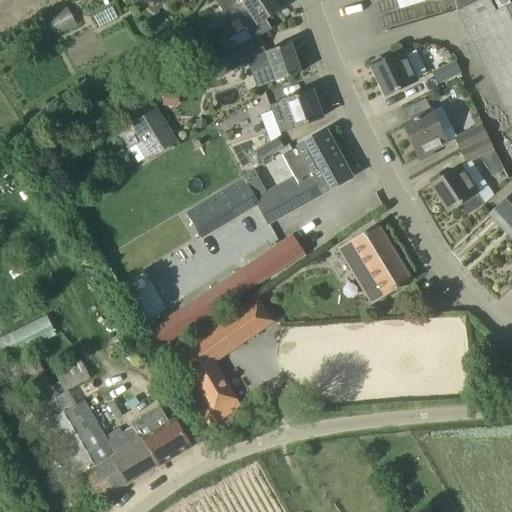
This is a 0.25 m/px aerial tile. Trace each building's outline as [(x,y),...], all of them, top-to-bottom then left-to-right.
[(214,0),(229,23),(237,17),(253,40),(271,30),(265,19),(280,9),(274,0),(214,0)] [(511,0),(454,0),(458,11),(456,12),(511,123),(511,0)] [(54,35),(77,25),(69,7),(46,17),(54,35)] [(266,85),(276,82),(301,73),(290,43),(265,52),(265,53),(246,60),(241,47),(210,64),(219,79),(243,64),(248,63),(252,75),(261,71),(266,85)] [(385,95),(416,81),(403,53),(372,68),(385,95)] [(455,61),(431,72),(436,84),(460,74),(455,61)] [(282,102),(270,106),(274,117),(286,113),(292,129),(322,118),(311,90),(281,102),(282,102)] [(163,92),(162,105),(178,106),(179,93),(163,92)] [(407,117),(427,111),(424,101),(404,107),(407,117)] [(446,143),(445,142),(456,137),(442,107),(404,125),(419,156),(446,143)] [(171,115),(164,119),(157,108),(130,124),(151,158),(178,142),(169,128),(176,124),(171,115)] [(461,151),(487,138),(482,126),(455,139),(461,151)] [(267,225),(273,221),(351,177),(326,131),(282,155),(294,177),(255,198),(244,180),(190,213),(203,235),(255,203),(267,225)] [(487,138),(461,151),(466,163),(479,157),(493,177),(502,170),(487,138)] [(268,141),(248,152),(254,163),(274,151),(268,141)] [(475,192),(476,191),(459,167),(431,186),(448,210),(457,204),(458,205),(459,205),(466,215),(483,204),(475,192)] [(511,195),(491,214),(505,230),(509,227),(511,229),(511,195)] [(411,281),(377,225),(338,248),(372,305),(411,281)] [(306,243),(299,248),(291,236),(147,334),(158,353),(227,305),(303,253),(304,254),(311,250),(306,243)] [(256,301),(173,359),(210,423),(239,407),(212,362),(271,322),(256,301)] [(45,316),(0,338),(0,349),(6,360),(54,335),(56,334),(46,315),(45,316)] [(83,399),(61,412),(28,358),(20,363),(16,356),(7,361),(37,412),(38,411),(45,423),(43,424),(75,478),(80,475),(96,502),(189,447),(173,420),(170,422),(161,406),(132,423),(133,426),(122,432),(119,427),(105,436),(83,399)] [(64,391),(90,377),(79,358),(54,372),(64,391)] [(67,389),(53,398),(59,410),(74,401),(67,389)]
